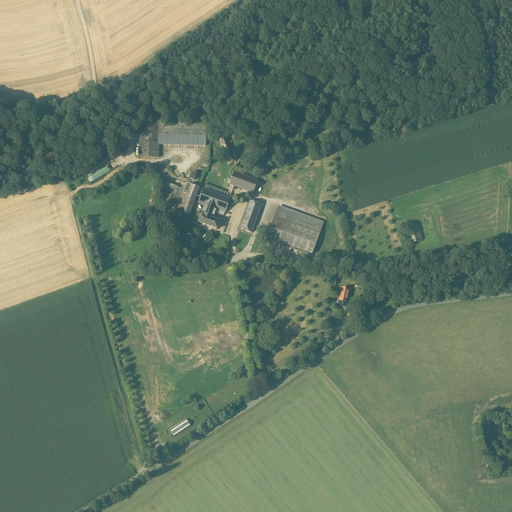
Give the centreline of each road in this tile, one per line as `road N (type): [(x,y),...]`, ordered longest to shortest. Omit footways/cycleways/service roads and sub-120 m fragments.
road 1 (residential): [(81,511),(384,316),(511,294)]
road 2 (track): [(246,251),(372,274),(498,254),(501,295)]
